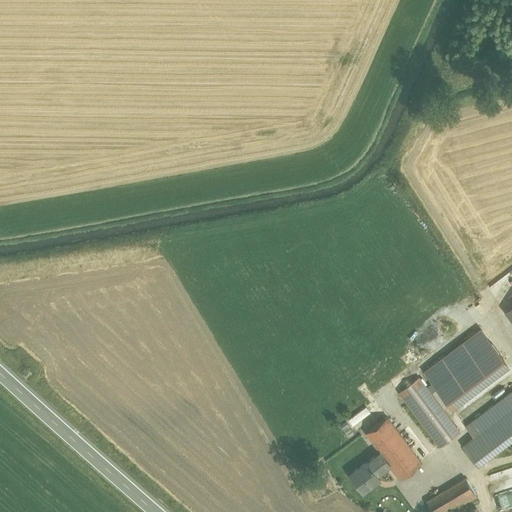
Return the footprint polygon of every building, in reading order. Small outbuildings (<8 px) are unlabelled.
[(511,298),(502,305),(511,320),(511,298)] [(427,370),(451,403),(509,361),(484,328),(427,370)] [(460,432),(419,377),(400,392),(440,446),(460,432)] [(511,392),(467,427),(475,438),(511,410),(511,392)] [(511,410),(475,438),(464,447),(474,460),(511,431),(511,410)] [(421,461),(388,416),(366,432),(381,451),(382,453),(389,462),(400,477),(422,461),(421,460),(421,461)] [(381,451),(368,461),(368,460),(350,474),(363,491),(364,491),(362,489),(379,476),(380,478),(381,478),(376,471),(389,462),(382,453),(381,451)] [(511,505),(511,466),(509,467),(511,477),(511,488),(494,494),(498,510),(511,505)] [(466,477),(427,501),(433,511),(447,511),(476,495),(466,477)]
